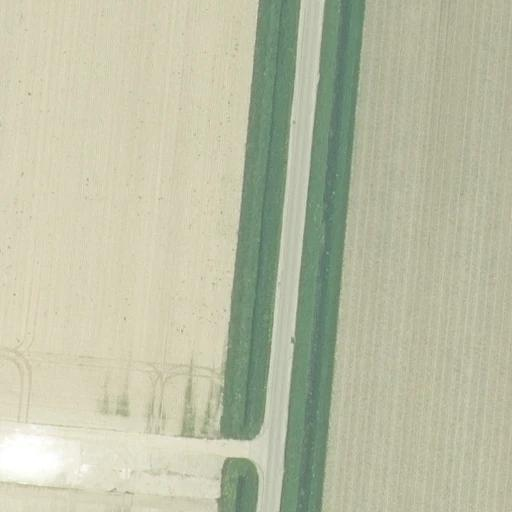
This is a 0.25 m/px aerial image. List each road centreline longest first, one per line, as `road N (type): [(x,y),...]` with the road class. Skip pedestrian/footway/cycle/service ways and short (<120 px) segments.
road 1 (unclassified): [(267,511),(313,0)]
road 2 (track): [(272,450),(0,426)]
